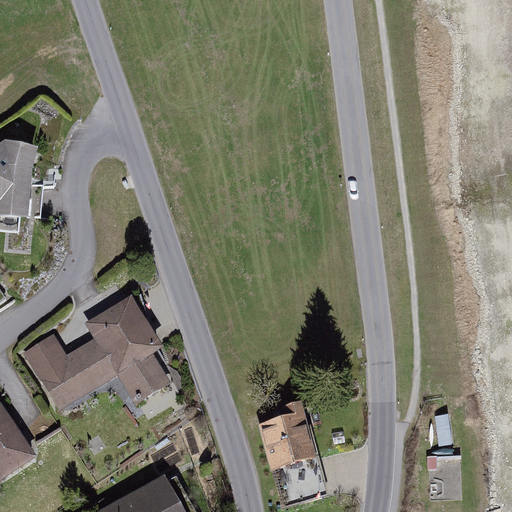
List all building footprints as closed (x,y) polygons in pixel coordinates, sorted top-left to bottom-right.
[(0,216),(29,218),(31,175),(38,148),(6,140),(0,144),(0,216)] [(58,411),(120,376),(139,408),(173,389),(157,360),(165,356),(133,300),(86,326),(95,342),(66,358),(54,336),(25,352),(58,411)] [(318,457),(301,401),(280,407),(283,418),(258,425),(271,471),(318,457)] [(0,480),(36,457),(0,402),(0,480)] [(185,511),(164,474),(97,511),(185,511)]
